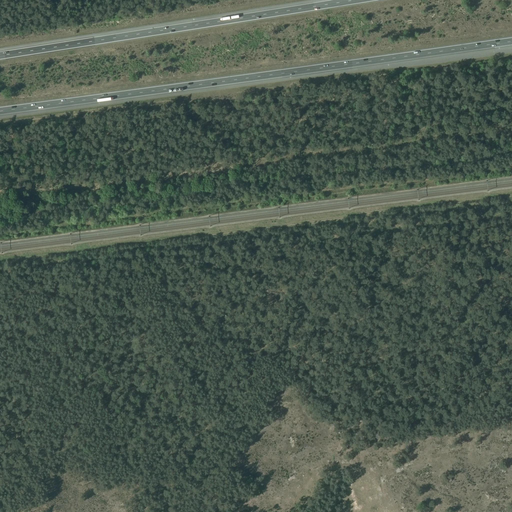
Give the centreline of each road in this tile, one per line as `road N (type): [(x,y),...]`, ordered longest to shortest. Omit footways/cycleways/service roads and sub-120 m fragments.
road 1 (motorway): [(0,111),(511,41)]
road 2 (track): [(511,196),(0,262)]
road 3 (track): [(0,271),(212,257),(511,216)]
road 4 (motorway): [(354,0),(0,55)]
